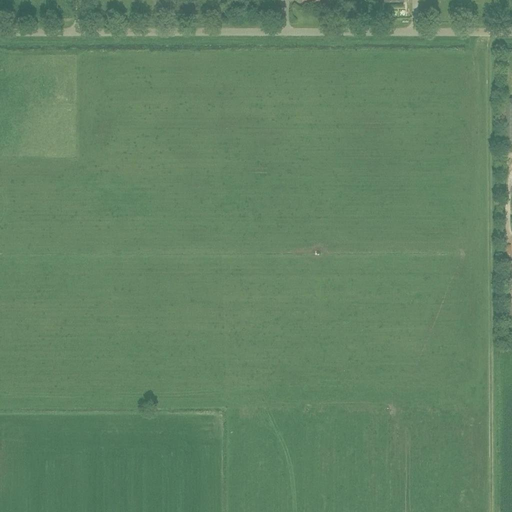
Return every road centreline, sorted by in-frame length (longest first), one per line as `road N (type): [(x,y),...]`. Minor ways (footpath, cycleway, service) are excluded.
road 1 (unclassified): [(511,33),(0,32)]
road 2 (track): [(489,33),(490,511)]
